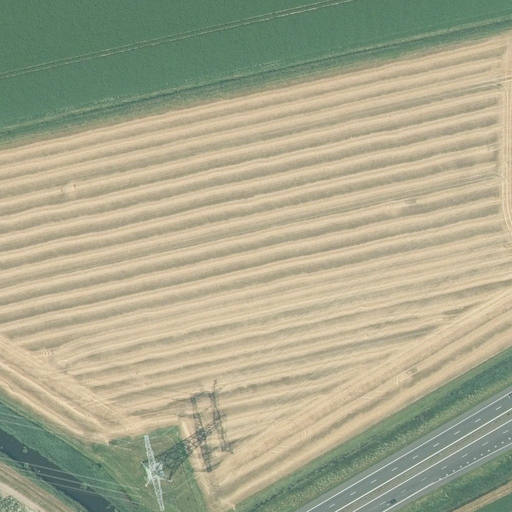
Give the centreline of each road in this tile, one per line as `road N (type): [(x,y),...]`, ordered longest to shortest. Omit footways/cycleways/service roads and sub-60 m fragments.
road 1 (motorway): [(511,400),(321,511)]
road 2 (motorway): [(368,511),(511,428)]
